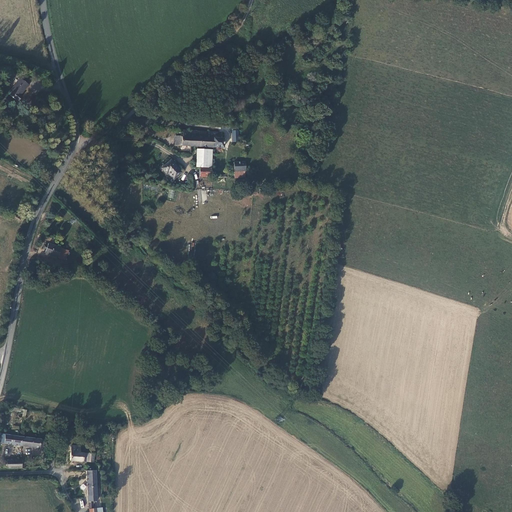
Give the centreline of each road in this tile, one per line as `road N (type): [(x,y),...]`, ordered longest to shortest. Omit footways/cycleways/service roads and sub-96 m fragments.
road 1 (tertiary): [(76,140),(26,246),(6,356)]
road 2 (unclassified): [(86,141),(226,39),(251,0)]
road 3 (tertiary): [(43,0),(76,140)]
road 4 (unknown): [(124,115),(226,133),(225,165)]
